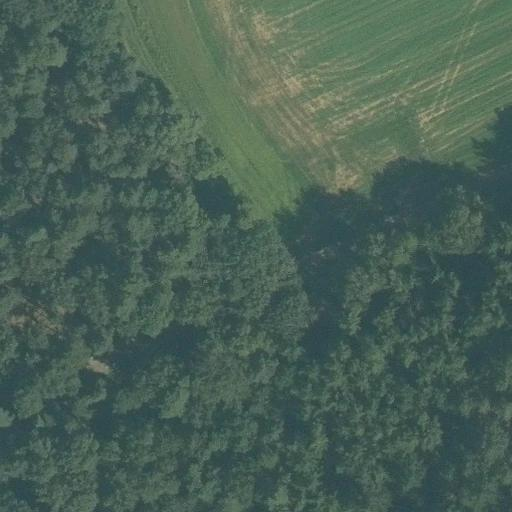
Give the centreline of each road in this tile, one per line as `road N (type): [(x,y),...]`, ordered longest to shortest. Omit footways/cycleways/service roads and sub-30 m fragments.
road 1 (unclassified): [(0,412),(511,176)]
road 2 (track): [(126,0),(205,130),(245,155),(300,276)]
